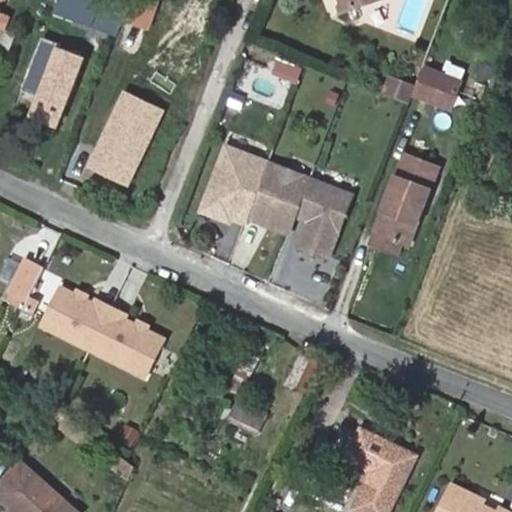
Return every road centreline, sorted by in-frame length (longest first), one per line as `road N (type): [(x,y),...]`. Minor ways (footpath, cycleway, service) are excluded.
road 1 (residential): [(0,174),(511,401)]
road 2 (unknown): [(156,243),(258,0)]
